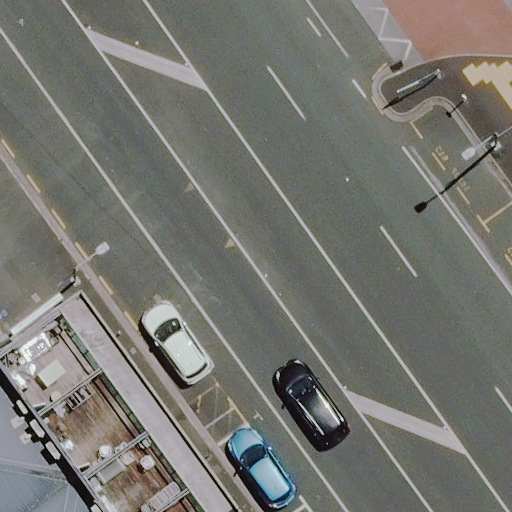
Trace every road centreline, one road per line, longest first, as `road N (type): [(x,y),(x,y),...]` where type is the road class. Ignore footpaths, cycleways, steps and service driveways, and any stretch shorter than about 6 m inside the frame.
road 1 (tertiary): [(394,511),(28,0)]
road 2 (tertiary): [(228,5),(511,401)]
